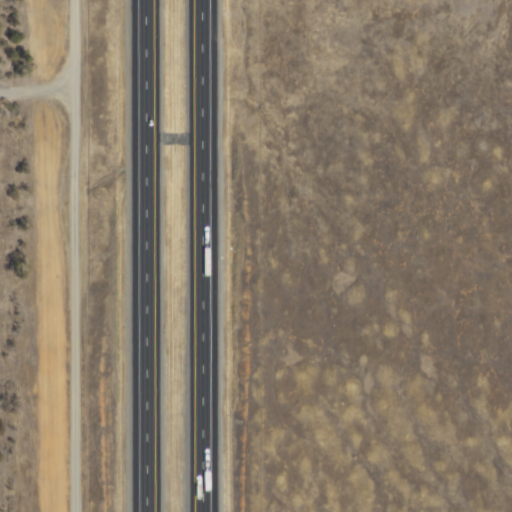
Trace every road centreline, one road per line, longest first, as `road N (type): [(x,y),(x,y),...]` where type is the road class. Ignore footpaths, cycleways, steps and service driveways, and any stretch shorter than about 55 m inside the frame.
road 1 (motorway): [(144,0),(154,511)]
road 2 (motorway): [(209,511),(200,0)]
road 3 (track): [(73,0),(73,511)]
